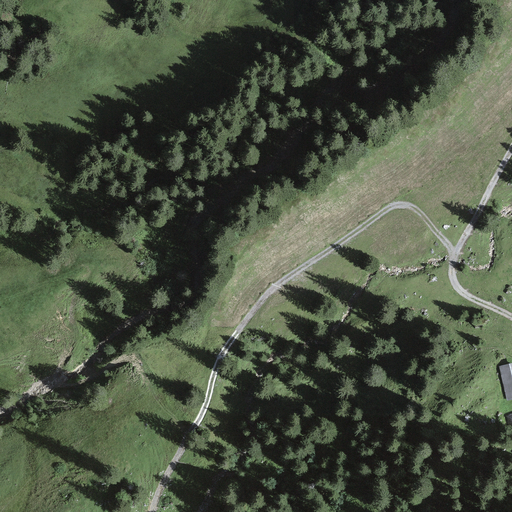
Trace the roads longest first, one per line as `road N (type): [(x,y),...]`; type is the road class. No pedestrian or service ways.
road 1 (track): [(455,253),(416,209),(399,203),(281,281),(217,364),(154,511)]
road 2 (track): [(511,317),(466,295),(451,265),(511,147)]
road 3 (track): [(42,377),(81,381),(131,359),(190,432)]
